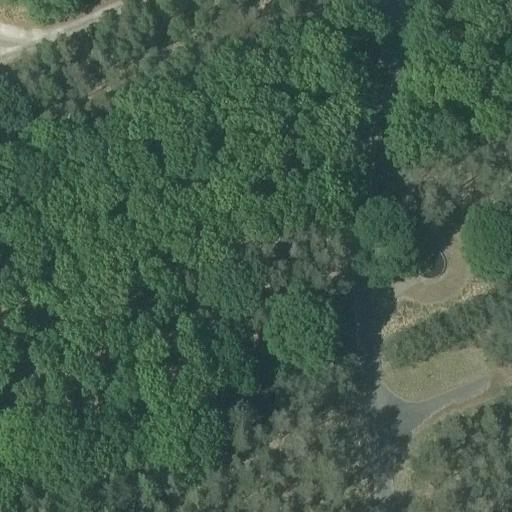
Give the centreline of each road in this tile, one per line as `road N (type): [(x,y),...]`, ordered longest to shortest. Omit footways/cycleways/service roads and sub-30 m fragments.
road 1 (track): [(417,0),(372,133),(360,261),(386,511)]
road 2 (track): [(155,0),(0,70)]
